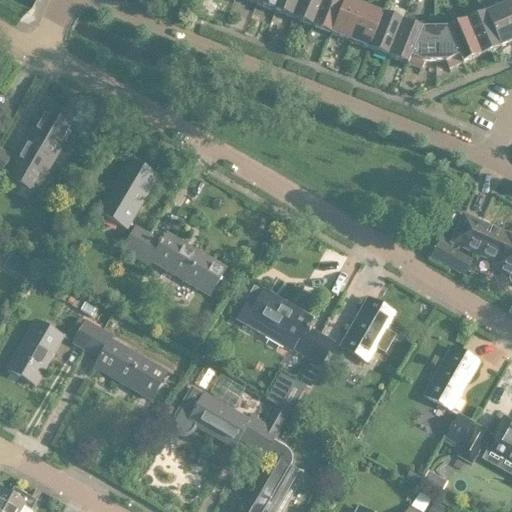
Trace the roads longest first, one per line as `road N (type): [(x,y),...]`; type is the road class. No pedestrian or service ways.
road 1 (residential): [(511,323),(35,49)]
road 2 (residential): [(94,0),(511,176)]
road 3 (residential): [(0,441),(118,511)]
